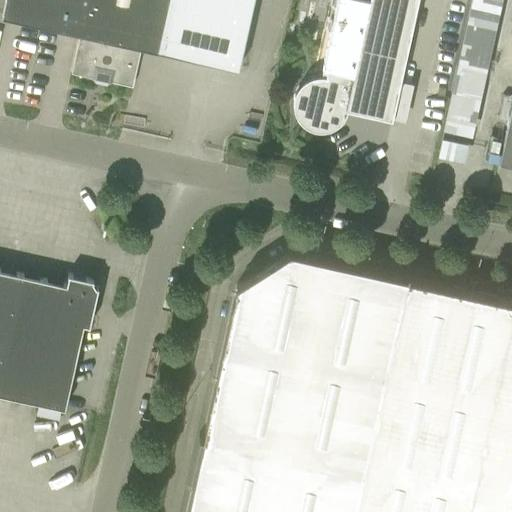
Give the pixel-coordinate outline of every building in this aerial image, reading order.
[(80,32),(71,71),(133,85),(141,46),(239,68),(253,0),(5,0),(2,14),(80,32)] [(336,0),(322,70),(327,71),(326,75),(323,75),(320,74),(317,75),(315,75),(312,76),(309,77),(307,78),(304,80),(302,82),(300,84),(298,86),(297,88),(296,91),(295,94),(294,95),(294,98),(293,100),(293,103),(293,105),(294,108),(294,109),(295,112),(297,115),(298,116),(299,119),(300,120),(303,123),(305,124),(308,126),(310,127),(312,128),(316,129),(318,129),(321,129),(322,129),(326,128),(328,128),(331,127),(334,125),(337,124),(339,122),(340,121),(343,118),(344,116),(345,113),(346,110),(347,109),(392,118),(417,0),(336,0)] [(511,101),(499,162),(511,165),(511,101)] [(463,144),(441,138),(438,150),(460,155),(463,144)] [(354,511),(408,275),(290,249),(237,282),(185,511),(354,511)] [(89,325),(98,286),(96,285),(93,281),(94,279),(68,273),(66,283),(0,268),(0,392),(65,407),(83,324),(89,325)] [(354,511),(511,511),(511,298),(408,275),(354,511)]
